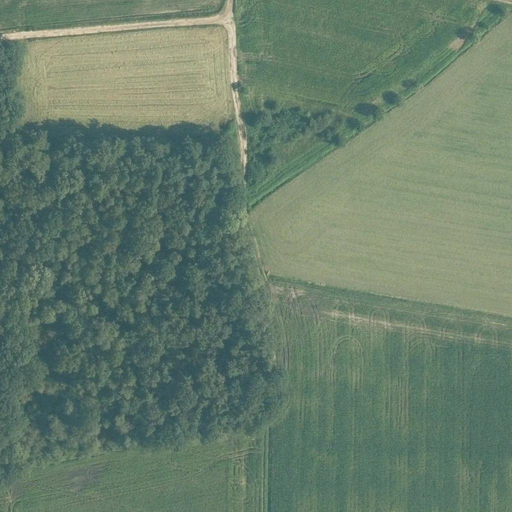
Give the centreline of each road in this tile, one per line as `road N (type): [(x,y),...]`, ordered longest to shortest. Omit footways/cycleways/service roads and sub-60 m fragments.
road 1 (track): [(272,511),(279,355),(244,217),(233,29),(222,17)]
road 2 (track): [(5,36),(222,17),(230,0)]
